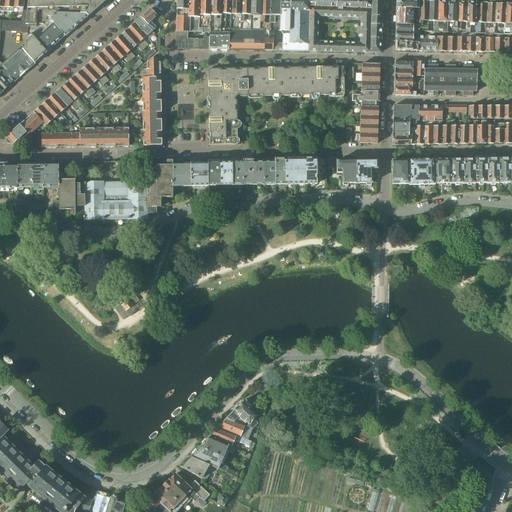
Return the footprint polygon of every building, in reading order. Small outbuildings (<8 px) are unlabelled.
[(13,12),(13,11),(13,0),(4,0),(3,12),(13,12)] [(13,0),(13,11),(22,12),(23,0),(13,0)] [(106,0),(27,0),(27,7),(27,8),(26,16),(26,17),(26,22),(26,24),(25,24),(25,25),(26,25),(27,25),(26,32),(26,37),(29,34),(33,38),(51,21),(50,20),(50,11),(84,13),(88,17),(90,15),(98,8),(100,6),(106,1),(106,0)] [(188,17),(188,0),(176,0),(177,1),(177,8),(176,10),(176,17),(188,17)] [(188,0),(188,10),(188,17),(199,18),(199,15),(199,0),(188,0)] [(210,0),(199,0),(199,15),(210,15),(210,0)] [(210,0),(210,15),(210,32),(229,32),(229,29),(225,29),(221,29),(221,0),(210,0)] [(230,0),(221,0),(221,29),(225,29),(226,14),(231,14),(230,0)] [(240,29),(240,0),(230,0),(231,14),(231,29),(240,29)] [(250,30),(251,0),(240,0),(240,29),(250,30)] [(251,0),(250,30),(259,30),(260,0),(251,0)] [(270,16),(270,0),(260,0),(259,30),(264,30),(270,30),(270,22),(265,22),(265,16),(270,16)] [(270,0),(270,16),(270,22),(270,30),(273,30),(280,30),(280,22),(275,22),(275,16),(280,16),(280,0),(270,0)] [(280,30),(282,30),(294,30),(293,51),(308,51),(309,38),(309,28),(310,18),(310,8),(310,0),(280,0),(280,16),(280,22),(280,30)] [(323,0),(310,0),(310,8),(319,8),(323,8),(323,0)] [(335,0),(323,0),(323,8),(329,8),(335,9),(335,0)] [(335,0),(335,9),(338,9),(338,17),(340,17),(342,18),(343,9),(345,9),(344,0),(335,0)] [(357,0),(344,0),(345,9),(352,9),(357,9),(357,0)] [(370,0),(357,0),(357,9),(360,10),(370,10),(370,0)] [(370,0),(370,10),(370,20),(370,24),(381,25),(382,0),(370,0)] [(419,9),(419,1),(400,0),(399,0),(396,3),(396,13),(411,14),(411,16),(413,16),(414,9),(419,9)] [(428,21),(429,2),(419,1),(419,9),(419,16),(419,25),(423,25),(423,21),(428,21)] [(438,32),(439,2),(429,2),(428,21),(434,21),(434,32),(435,32),(438,32)] [(448,2),(439,2),(438,32),(442,33),(447,33),(447,22),(448,2)] [(457,3),(448,2),(447,22),(452,22),(452,33),(457,33),(457,3)] [(457,33),(462,33),(466,33),(466,29),(461,29),(462,22),(466,22),(467,3),(457,3),(457,33)] [(466,22),(466,29),(466,33),(467,33),(470,33),(470,23),(475,24),(476,3),(467,3),(466,22)] [(475,34),(476,34),(485,34),(487,4),(476,3),(475,24),(475,34)] [(496,4),(487,4),(485,34),(495,34),(496,4)] [(506,4),(496,4),(495,34),(504,34),(506,4)] [(310,8),(310,18),(319,18),(319,17),(319,8),(310,8)] [(319,8),(319,17),(329,17),(329,8),(323,8),(319,8)] [(329,8),(329,17),(338,17),(338,9),(335,9),(329,8)] [(343,9),(342,18),(351,18),(352,9),(345,9),(343,9)] [(352,9),(351,18),(360,18),(360,10),(357,9),(352,9)] [(140,18),(153,32),(154,31),(153,31),(155,30),(155,26),(159,26),(159,21),(149,10),(140,18)] [(360,10),(360,18),(360,19),(370,20),(370,10),(360,10)] [(87,17),(88,17),(84,13),(50,11),(50,20),(51,21),(65,37),(87,17)] [(419,25),(419,16),(413,16),(411,16),(411,14),(396,13),(396,24),(419,25)] [(199,18),(188,17),(176,17),(176,32),(188,32),(202,33),(202,28),(199,28),(199,18)] [(140,18),(134,24),(146,38),(153,32),(140,18)] [(319,18),(310,18),(309,28),(318,29),(319,18)] [(360,19),(360,29),(369,29),(370,24),(370,20),(360,19)] [(47,53),(65,37),(51,21),(33,38),(47,53)] [(146,38),(134,24),(127,30),(144,49),(148,46),(143,40),(146,38)] [(370,24),(369,29),(369,38),(381,39),(381,25),(370,24)] [(418,32),(419,25),(396,24),(395,33),(413,33),(418,33),(418,32)] [(318,29),(309,28),(309,38),(318,38),(318,29)] [(264,51),(264,30),(259,30),(250,30),(240,29),(231,29),(229,29),(228,50),(264,51)] [(360,29),(359,39),(369,39),(369,38),(369,29),(360,29)] [(127,30),(121,35),(133,49),(136,46),(141,52),(144,49),(127,30)] [(264,30),(264,51),(273,51),(273,50),(273,43),(273,30),(270,30),(264,30)] [(294,30),(282,30),(282,43),(282,51),(293,51),(294,30)] [(210,33),(210,37),(210,50),(228,50),(229,32),(210,32),(210,33)] [(413,33),(395,33),(395,42),(418,42),(418,38),(413,38),(413,33)] [(438,37),(438,51),(447,52),(447,33),(442,33),(442,37),(438,37)] [(447,33),(447,52),(456,52),(457,37),(450,37),(450,33),(447,33)] [(457,33),(457,37),(456,52),(466,52),(467,37),(462,37),(462,33),(457,33)] [(467,33),(467,37),(466,52),(475,52),(476,34),(475,34),(470,33),(467,33)] [(29,34),(26,37),(25,47),(22,50),(34,64),(46,53),(33,38),(29,34)] [(485,34),(476,34),(475,52),(485,53),(485,34)] [(485,34),(485,53),(495,53),(495,34),(485,34)] [(505,34),(504,34),(495,34),(495,53),(505,53),(505,34)] [(133,49),(121,35),(114,41),(131,60),(134,57),(130,52),(133,49)] [(309,38),(308,51),(318,51),(318,41),(318,38),(309,38)] [(369,38),(369,39),(368,53),(380,53),(381,39),(369,38)] [(359,39),(359,43),(359,52),(368,53),(369,39),(359,39)] [(131,60),(114,41),(107,47),(120,61),(123,58),(127,63),(131,60)] [(318,41),(318,51),(328,52),(328,42),(318,41)] [(339,42),(328,42),(328,52),(339,52),(339,42)] [(339,42),(339,52),(349,52),(350,42),(339,42)] [(359,43),(350,42),(349,52),(359,52),(359,43)] [(418,42),(395,42),(395,50),(418,51),(418,42)] [(120,61),(107,47),(100,53),(117,72),(121,69),(116,64),(120,61)] [(15,81),(34,64),(22,50),(20,48),(2,64),(15,81)] [(117,72),(100,53),(94,59),(106,73),(109,70),(114,75),(117,72)] [(146,69),(160,68),(160,63),(160,54),(156,54),(146,63),(146,69)] [(94,59),(88,65),(104,83),(108,80),(103,75),(106,73),(94,59)] [(416,66),(416,62),(394,61),(394,71),(412,71),(412,66),(416,66)] [(15,81),(2,64),(0,62),(0,75),(9,86),(15,81)] [(362,64),(361,73),(379,74),(379,64),(362,64)] [(88,65),(81,70),(93,84),(96,81),(101,86),(104,83),(88,65)] [(423,68),(423,77),(423,80),(432,80),(433,65),(428,65),(428,68),(423,68)] [(433,65),(432,80),(441,80),(441,69),(437,69),(437,65),(433,65)] [(441,69),(441,80),(450,80),(451,65),(446,65),(446,69),(441,69)] [(451,65),(450,80),(459,80),(459,69),(455,69),(455,65),(451,65)] [(464,69),(459,69),(459,80),(468,81),(468,66),(464,66),(464,69)] [(468,66),(468,81),(477,81),(477,69),(473,69),(473,66),(468,66)] [(344,67),(208,70),(209,132),(209,145),(237,145),(236,97),(344,95),(344,67)] [(160,74),(160,68),(146,69),(146,78),(160,78),(160,74)] [(90,87),(93,84),(81,70),(74,76),(86,90),(91,95),(95,92),(90,87)] [(394,79),(415,80),(416,80),(416,76),(412,76),(412,71),(394,71),(394,79)] [(361,73),(361,83),(379,83),(379,74),(361,73)] [(9,86),(0,75),(0,87),(3,91),(7,88),(9,86)] [(86,90),(74,76),(68,82),(79,95),(83,93),(88,98),(91,95),(86,90)] [(160,78),(146,78),(142,78),(142,88),(161,88),(161,82),(160,82),(160,78)] [(415,80),(394,79),(394,87),(411,88),(415,88),(415,80)] [(415,80),(415,88),(415,92),(415,95),(423,95),(423,91),(423,80),(416,80),(415,80)] [(423,80),(423,91),(428,91),(428,95),(432,95),(432,80),(423,80)] [(441,80),(432,80),(432,95),(437,95),(437,91),(441,92),(441,80)] [(441,80),(441,92),(445,92),(445,95),(450,95),(450,80),(441,80)] [(450,80),(450,95),(454,95),(454,92),(459,92),(459,80),(450,80)] [(468,81),(459,80),(459,92),(463,92),(463,95),(467,96),(468,81)] [(477,81),(468,81),(467,96),(472,96),(473,92),(476,92),(477,81)] [(79,95),(68,82),(61,88),(73,101),(78,107),(81,104),(76,98),(79,95)] [(379,83),(361,83),(361,92),(362,92),(379,93),(379,83)] [(73,101),(61,88),(55,94),(66,107),(69,104),(75,110),(78,107),(73,101)] [(161,94),(161,88),(142,88),(142,98),(160,97),(160,94),(161,94)] [(379,93),(362,92),(362,95),(352,95),(352,101),(356,101),(378,102),(379,93)] [(55,94),(49,99),(60,112),(66,107),(55,94)] [(160,101),(160,97),(142,98),(142,108),(161,107),(161,101),(160,101)] [(49,99),(41,105),(53,119),(61,112),(60,112),(49,99)] [(378,102),(356,101),(356,107),(360,107),(360,116),(378,117),(378,107),(377,107),(378,102)] [(53,119),(41,105),(34,112),(43,122),(46,125),(53,119)] [(419,119),(419,106),(393,106),(393,119),(419,119)] [(442,122),(442,113),(442,106),(419,106),(419,119),(419,122),(420,122),(424,122),(432,122),(441,122),(442,122)] [(477,114),(477,106),(468,106),(468,119),(474,119),(474,114),(477,114)] [(486,106),(477,106),(477,114),(480,114),(480,119),(486,119),(486,106)] [(494,119),(494,106),(486,106),(486,119),(494,119)] [(503,119),(503,106),(494,106),(494,119),(503,119)] [(511,106),(503,106),(503,119),(511,119),(511,106)] [(161,113),(161,107),(142,108),(143,117),(161,117),(161,113)] [(43,122),(34,112),(26,119),(35,129),(43,122)] [(378,117),(360,116),(360,125),(377,126),(378,117)] [(161,120),(161,117),(143,117),(143,127),(162,126),(161,120)] [(35,129),(26,119),(19,125),(28,136),(35,129)] [(415,137),(415,122),(419,122),(419,119),(393,119),(392,138),(415,137)] [(458,144),(459,126),(455,126),(455,121),(450,121),(450,144),(458,144)] [(424,122),(424,126),(424,145),(432,145),(432,122),(424,122)] [(441,144),(441,126),(441,122),(432,122),(432,145),(441,144)] [(468,122),(468,126),(468,144),(476,144),(477,122),(468,122)] [(485,122),(477,122),(476,144),(485,144),(485,126),(485,122)] [(485,122),(485,126),(485,144),(495,144),(494,126),(490,126),(490,122),(485,122)] [(503,143),(503,124),(494,124),(494,126),(495,144),(503,143)] [(511,143),(511,131),(511,124),(503,124),(503,143),(511,143)] [(23,146),(31,139),(28,136),(19,125),(5,137),(7,139),(6,139),(6,140),(6,141),(6,142),(6,143),(7,143),(7,144),(8,144),(9,144),(10,144),(11,144),(12,145),(18,140),(23,146)] [(360,125),(359,134),(377,135),(377,126),(360,125)] [(162,132),(162,126),(143,127),(143,136),(161,136),(161,132),(162,132)] [(415,126),(415,137),(415,145),(424,145),(424,126),(420,126),(415,126)] [(450,126),(445,126),(441,126),(441,144),(450,144),(450,126)] [(464,126),(459,126),(459,144),(468,144),(468,126),(464,126)] [(128,128),(118,129),(119,146),(123,146),(123,147),(129,147),(128,128)] [(79,129),(79,133),(80,133),(80,147),(84,147),(84,148),(90,147),(89,129),(79,129)] [(99,129),(89,129),(90,147),(96,147),(96,146),(99,146),(99,129)] [(109,129),(99,129),(99,146),(103,146),(103,147),(109,147),(109,129)] [(119,146),(118,129),(109,129),(109,147),(115,147),(115,146),(119,146)] [(61,133),(51,134),(51,148),(57,148),(57,147),(61,147),(61,133)] [(71,148),(71,133),(61,133),(61,147),(65,147),(65,148),(71,148)] [(80,133),(79,133),(71,133),(71,148),(77,148),(77,147),(80,147),(80,133)] [(41,134),(41,135),(41,148),(45,147),(46,148),(51,148),(51,134),(41,134)] [(377,144),(377,135),(359,134),(359,143),(377,144)] [(31,139),(23,146),(25,148),(41,148),(41,135),(38,135),(34,139),(31,139)] [(161,136),(143,136),(143,146),(162,146),(162,139),(161,139),(161,136)] [(415,145),(415,137),(392,138),(392,145),(415,145)] [(488,184),(487,159),(487,156),(487,154),(477,155),(477,160),(475,160),(476,184),(478,184),(478,185),(483,185),(482,184),(488,184)] [(511,183),(510,162),(510,155),(496,155),(496,159),(499,159),(499,183),(502,183),(502,185),(506,185),(506,183),(511,183)] [(434,184),(433,156),(433,160),(410,160),(410,157),(408,157),(408,160),(409,184),(409,186),(419,186),(419,188),(424,188),(424,186),(434,185),(434,184)] [(451,184),(451,160),(451,156),(433,156),(434,184),(451,184)] [(305,158),(295,159),(296,185),(306,184),(305,158)] [(316,158),(305,158),(306,184),(316,184),(316,158)] [(241,159),(232,160),(232,164),(232,186),(243,186),(243,163),(241,163),(241,159)] [(254,185),(253,159),(244,159),(244,163),(243,163),(243,186),(254,185)] [(264,185),(264,159),(253,159),(254,185),(264,185)] [(275,185),(274,159),(264,159),(264,185),(275,185)] [(285,185),(285,159),(274,159),(275,185),(285,185)] [(296,185),(295,159),(285,159),(285,185),(296,185)] [(499,159),(496,159),(487,159),(488,184),(490,183),(490,185),(495,185),(494,183),(499,183),(499,159)] [(179,165),(179,161),(172,161),(172,165),(172,190),(182,190),(182,187),(190,187),(190,160),(186,160),(186,165),(179,165)] [(208,160),(190,160),(190,187),(208,186),(208,160)] [(220,160),(208,160),(208,186),(220,186),(220,160)] [(232,186),(232,164),(225,164),(225,160),(220,160),(220,186),(232,186)] [(409,184),(408,160),(391,160),(392,182),(392,185),(409,184)] [(464,184),(463,160),(451,160),(451,184),(454,184),(454,185),(458,185),(458,184),(464,184)] [(476,184),(475,160),(463,160),(464,184),(466,184),(466,185),(471,185),(471,184),(476,184)] [(172,190),(172,165),(172,161),(167,161),(167,166),(155,166),(156,168),(149,168),(150,181),(146,181),(147,207),(156,207),(160,207),(160,198),(172,198),(172,190)] [(357,184),(356,161),(336,162),(336,170),(337,170),(337,173),(342,173),(342,182),(342,184),(357,184)] [(356,161),(357,184),(371,184),(371,182),(370,169),(376,169),(376,161),(356,161)] [(43,188),(43,166),(43,163),(30,163),(30,166),(31,188),(40,188),(43,188)] [(18,164),(4,164),(5,190),(10,190),(10,189),(18,189),(17,166),(18,164)] [(31,188),(30,166),(17,166),(18,189),(23,189),(23,188),(31,188)] [(59,187),(58,175),(58,166),(43,166),(43,188),(50,188),(50,187),(59,187)] [(82,195),(82,184),(72,184),(72,180),(63,181),(63,175),(58,175),(59,187),(59,204),(59,211),(68,210),(68,215),(83,215),(83,195),(82,195)] [(147,207),(146,181),(82,182),(82,184),(82,195),(83,195),(83,215),(84,215),(84,220),(148,219),(147,213),(156,213),(156,207),(147,207)] [(136,310),(143,306),(138,299),(134,294),(115,309),(118,314),(123,320),(130,316),(130,317),(137,311),(136,310)] [(233,410),(226,418),(245,426),(252,429),(258,424),(254,420),(257,416),(249,408),(251,406),(245,400),(243,403),(242,402),(233,410)] [(242,433),(245,426),(226,418),(217,427),(251,441),(252,437),(242,433)] [(88,511),(92,500),(84,498),(44,468),(45,467),(38,461),(33,467),(1,436),(7,430),(0,422),(0,470),(20,490),(26,484),(28,486),(28,487),(58,511),(88,511)] [(217,427),(208,437),(232,447),(234,440),(253,448),(255,442),(251,441),(217,427)] [(368,441),(356,434),(352,441),(364,448),(368,441)] [(232,447),(208,437),(200,447),(225,458),(228,452),(233,454),(236,448),(232,447)] [(200,447),(190,457),(217,469),(230,475),(232,471),(227,468),(228,467),(222,465),(225,458),(200,447)] [(217,469),(190,457),(181,467),(205,481),(210,473),(215,475),(217,469)] [(161,487),(182,506),(183,508),(192,499),(195,502),(197,500),(198,501),(198,503),(202,507),(206,503),(204,502),(209,495),(194,480),(189,487),(175,474),(169,480),(168,480),(161,487)] [(362,486),(364,480),(355,477),(353,483),(362,486)] [(176,511),(182,506),(161,487),(155,493),(156,494),(153,497),(147,503),(154,510),(152,511),(176,511)] [(105,511),(109,498),(96,494),(91,511),(105,511)] [(227,499),(227,498),(227,496),(222,494),(219,495),(217,501),(218,504),(222,506),(225,505),(227,499)] [(109,498),(105,511),(124,511),(127,503),(118,501),(116,498),(112,496),(110,497),(109,498)]
